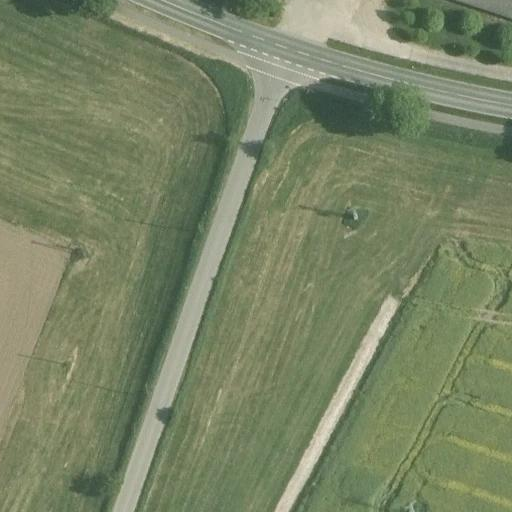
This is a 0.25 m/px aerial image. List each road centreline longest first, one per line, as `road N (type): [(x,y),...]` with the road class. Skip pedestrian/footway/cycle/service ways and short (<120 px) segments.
road 1 (unclassified): [(289,51),(124,511)]
road 2 (secondary): [(511,107),(289,51)]
road 3 (secondary): [(289,51),(165,0)]
